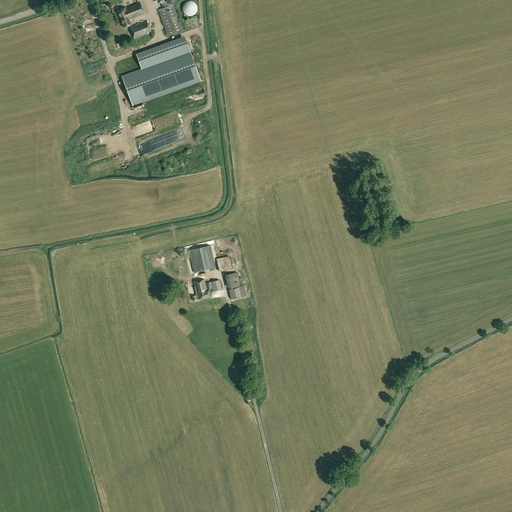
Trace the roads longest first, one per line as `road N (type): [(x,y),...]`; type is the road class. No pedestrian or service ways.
road 1 (unclassified): [(317,511),(376,440),(417,371),(511,318)]
road 2 (unknown): [(88,0),(113,58),(158,36),(144,0)]
